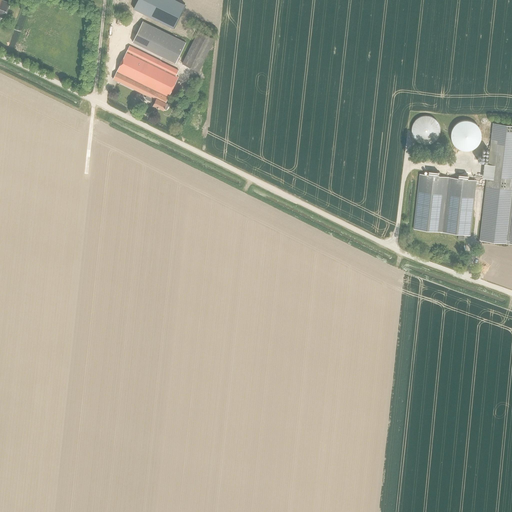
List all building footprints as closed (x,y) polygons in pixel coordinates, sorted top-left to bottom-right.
[(0,0),(0,19),(0,20),(2,16),(5,17),(10,3),(1,0),(0,0)] [(172,0),(140,0),(134,14),(174,33),(187,7),(172,0)] [(132,42),(175,63),(186,42),(143,21),(132,42)] [(198,71),(214,39),(198,31),(182,63),(198,71)] [(152,106),(156,108),(159,109),(159,108),(163,110),(164,109),(166,110),(169,105),(166,103),(178,77),(176,76),(179,71),(161,62),(161,61),(129,46),(113,79),(155,100),(152,106)] [(426,115),(424,115),(423,115),(422,116),(421,116),(420,116),(418,117),(416,118),(416,119),(415,120),(414,121),(413,123),(412,124),(412,125),(411,127),(411,128),(411,130),(411,131),(411,133),(412,135),(413,137),(413,138),(414,139),(414,140),(415,140),(416,141),(417,142),(418,143),(419,144),(420,144),(421,144),(422,145),(423,145),(425,145),(426,145),(427,145),(429,145),(431,145),(432,144),(433,144),(435,143),(435,142),(436,142),(437,141),(438,140),(438,139),(439,138),(440,137),(440,136),(441,135),(441,134),(441,133),(441,131),(441,130),(441,129),(441,127),(441,126),(441,125),(440,124),(439,122),(438,121),(437,120),(437,119),(436,118),(435,118),(435,117),(433,116),(432,116),(431,116),(430,115),(429,115),(427,115),(426,115)] [(450,135),(450,136),(451,137),(451,138),(451,139),(451,140),(451,141),(452,142),(452,143),(453,143),(453,144),(454,145),(454,146),(455,147),(456,147),(457,148),(458,149),(459,149),(460,150),(461,150),(462,150),(463,151),(464,151),(465,151),(466,151),(467,151),(468,151),(469,150),(470,150),(471,150),(472,150),(473,149),(474,148),(475,148),(475,147),(476,147),(477,146),(478,145),(479,144),(479,143),(480,142),(480,141),(480,140),(481,139),(481,138),(481,137),(481,136),(481,135),(481,134),(481,133),(481,132),(480,131),(480,130),(480,129),(479,128),(479,127),(478,126),(477,126),(477,125),(476,124),(475,124),(475,123),(474,123),(473,122),(472,122),(471,121),(470,121),(469,121),(468,120),(467,120),(466,120),(465,120),(464,120),(463,121),(462,121),(461,121),(460,122),(459,122),(458,123),(457,123),(456,124),(455,125),(454,125),(454,126),(453,127),(453,128),(452,129),(452,130),(451,130),(451,131),(451,132),(451,133),(451,134),(450,135)] [(511,125),(493,124),(489,165),(485,165),(484,177),(487,177),(481,241),(511,244),(511,125)] [(419,175),(413,229),(470,236),(476,181),(419,175)]
